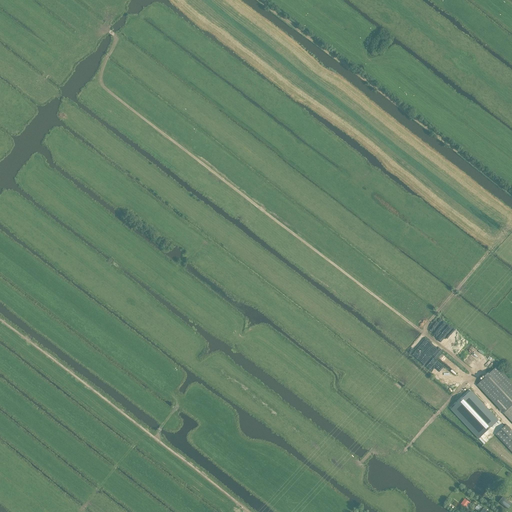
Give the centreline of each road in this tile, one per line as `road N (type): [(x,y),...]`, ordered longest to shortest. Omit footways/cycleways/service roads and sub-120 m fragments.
road 1 (track): [(424,332),(103,87),(100,72),(124,30)]
road 2 (track): [(0,319),(247,511)]
road 3 (track): [(511,426),(473,385),(472,370),(424,332)]
